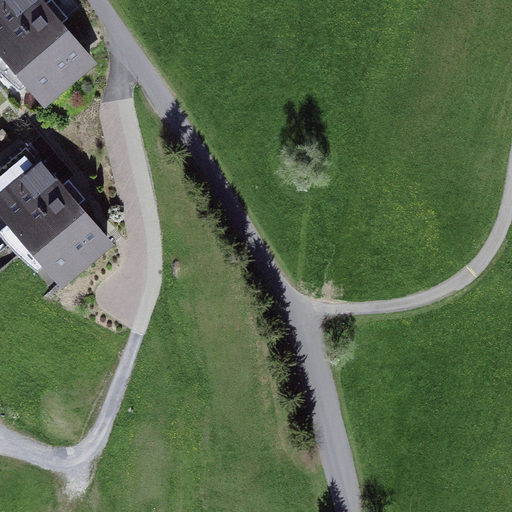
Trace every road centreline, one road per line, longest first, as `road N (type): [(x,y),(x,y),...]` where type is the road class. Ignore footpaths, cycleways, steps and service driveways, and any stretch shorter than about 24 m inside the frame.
road 1 (unclassified): [(99,0),(250,230),(322,511)]
road 2 (track): [(273,330),(433,295),(499,238),(511,188)]
